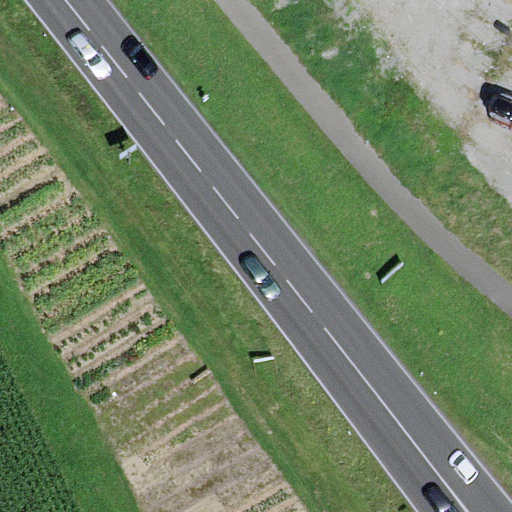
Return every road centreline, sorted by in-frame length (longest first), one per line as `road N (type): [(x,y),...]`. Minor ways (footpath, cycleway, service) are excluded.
road 1 (primary): [(471,511),(58,0)]
road 2 (track): [(234,0),(457,267),(511,305)]
